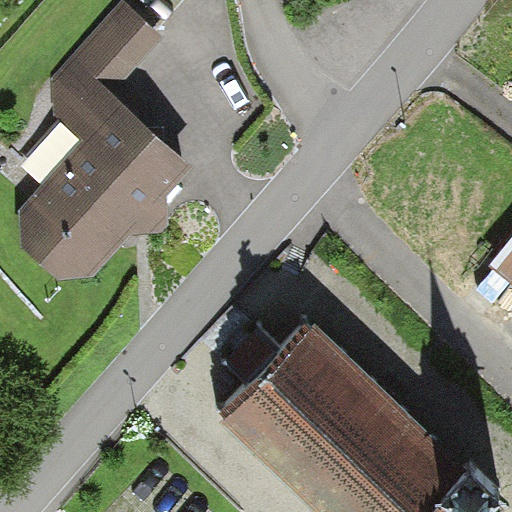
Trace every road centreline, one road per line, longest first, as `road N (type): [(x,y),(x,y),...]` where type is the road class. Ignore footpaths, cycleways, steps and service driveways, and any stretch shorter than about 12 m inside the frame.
road 1 (unclassified): [(349,129),(13,511)]
road 2 (track): [(511,376),(308,177)]
road 3 (unclassified): [(457,0),(349,129)]
road 4 (residential): [(349,129),(285,64),(265,0)]
